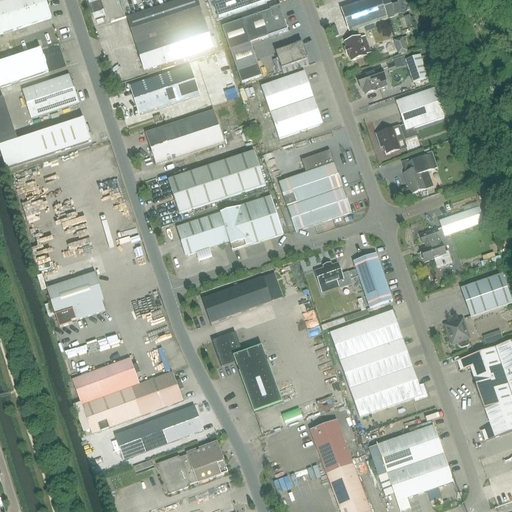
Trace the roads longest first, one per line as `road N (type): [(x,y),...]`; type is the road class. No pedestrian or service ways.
road 1 (unclassified): [(460,511),(474,502),(474,480),(382,219)]
road 2 (unclassified): [(165,292),(70,0)]
road 3 (unclassified): [(261,511),(165,292)]
road 4 (unclassified): [(382,219),(306,0)]
road 5 (unclassified): [(165,292),(382,219)]
